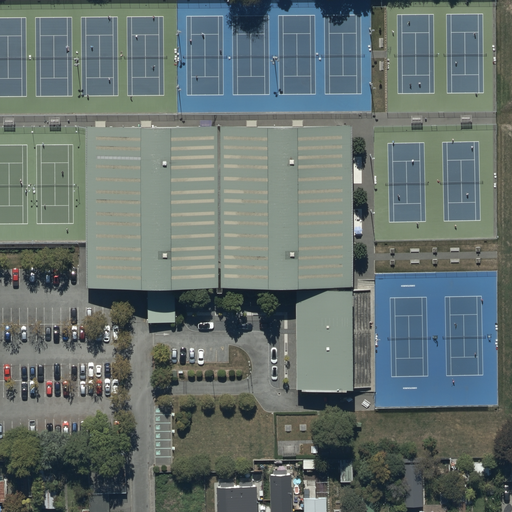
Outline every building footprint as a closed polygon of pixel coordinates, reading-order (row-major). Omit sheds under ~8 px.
[(350,123),(85,122),(85,241),(85,266),(85,283),(147,283),(147,321),(174,321),(174,282),(302,282),(302,385),(350,385),(350,288),(350,123)] [(500,452),(499,481),(511,481),(511,452),(500,452)] [(41,484),(41,509),(57,509),(57,476),(51,476),(51,463),(40,463),(39,484),(41,484)] [(421,463),(403,464),(404,506),(422,505),(421,463)] [(291,471),(270,472),(271,510),(292,509),(291,471)] [(17,475),(17,483),(18,502),(30,501),(29,483),(26,484),(25,475),(17,475)] [(256,511),(257,484),(216,484),(216,511),(256,511)] [(157,487),(157,508),(180,508),(179,487),(157,487)] [(89,492),(89,511),(96,511),(109,511),(109,491),(89,492)] [(374,511),(374,495),(354,496),(354,511),(374,511)] [(326,511),(326,497),(303,497),(303,511),(326,511)] [(215,511),(216,502),(205,502),(205,507),(199,507),(198,511),(215,511)]
